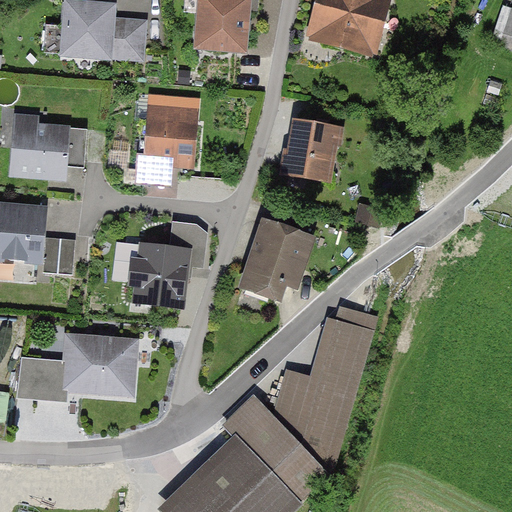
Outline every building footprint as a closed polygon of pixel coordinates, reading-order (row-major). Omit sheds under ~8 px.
[(203,0),(199,46),(244,50),(248,11),(256,12),(257,0),(203,0)] [(325,0),(318,29),(323,37),(376,51),(379,37),(373,35),(382,0),(325,0)] [(114,8),(69,4),(65,55),(110,59),(114,8)] [(145,49),(115,47),(114,57),(144,59),(145,49)] [(153,98),(148,155),(139,154),(136,181),(146,182),(148,158),(193,162),(198,102),(153,98)] [(293,152),(288,152),(284,173),(323,180),(326,160),(332,161),(337,131),(298,124),(293,152)] [(36,135),(17,133),(14,173),(65,177),(67,159),(86,161),(89,131),(68,129),(68,133),(37,130),(36,135)] [(383,210),(363,206),(360,220),(379,225),(383,210)] [(43,215),(0,211),(0,260),(39,264),(43,215)] [(176,241),(199,242),(200,226),(177,224),(176,241)] [(266,226),(245,286),(278,297),(283,282),(296,287),(312,241),(266,226)] [(77,241),(47,238),(44,273),(74,275),(77,241)] [(137,303),(182,308),(187,266),(205,268),(206,253),(145,246),(143,264),(134,263),(132,282),(140,283),(137,303)] [(336,470),(370,342),(335,317),(318,373),(289,372),(280,414),(336,470)] [(136,344),(70,339),(68,368),(38,366),(36,398),(67,401),(68,389),(132,394),(136,344)] [(157,499),(169,511),(294,511),(336,470),(280,414),(261,395),(157,499)]
